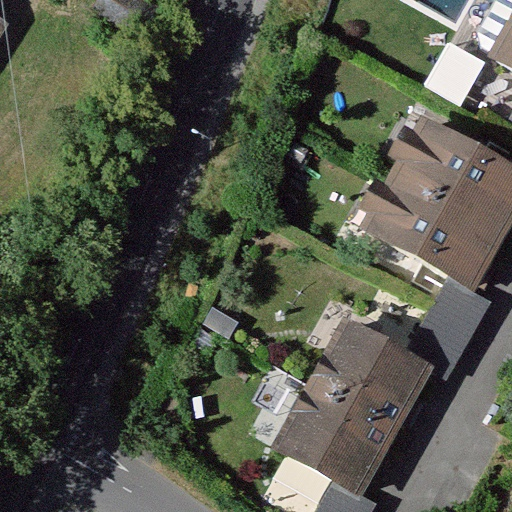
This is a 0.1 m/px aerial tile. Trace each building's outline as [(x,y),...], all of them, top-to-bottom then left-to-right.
[(157,13),(133,0),(105,0),(97,13),(142,39),(157,13)] [(500,60),(511,39),(511,0),(500,0),(480,38),(482,50),(500,60)] [(511,39),(500,60),(498,64),(511,71),(511,39)] [(429,128),(399,182),(502,239),(511,220),(511,173),(508,172),(429,128)] [(399,182),(370,234),(449,279),(473,292),(502,239),(399,182)] [(449,279),(405,359),(428,372),(445,381),(490,301),(473,292),(449,279)] [(405,359),(351,330),(317,391),(394,433),(428,372),(405,359)] [(394,433),(317,391),(281,453),(359,496),(394,433)]
